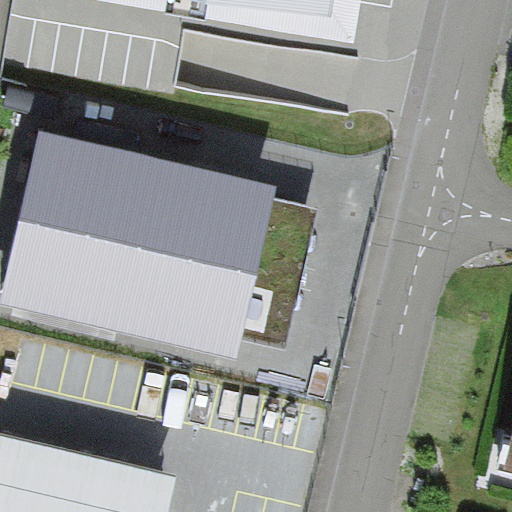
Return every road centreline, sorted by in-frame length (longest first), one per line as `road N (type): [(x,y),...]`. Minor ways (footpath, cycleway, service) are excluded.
road 1 (residential): [(436,200),(363,511)]
road 2 (residential): [(480,0),(436,200)]
